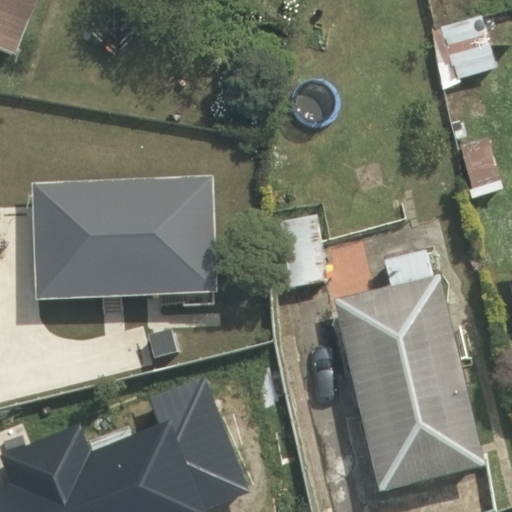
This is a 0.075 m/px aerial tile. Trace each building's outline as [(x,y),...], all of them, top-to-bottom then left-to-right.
[(0,0),(0,55),(17,62),(40,0),(0,0)] [(441,28),(452,77),(504,65),(493,16),(441,28)] [(43,137),(5,136),(5,166),(43,166),(43,137)] [(488,144),(462,149),(468,177),(494,171),(488,144)] [(282,225),(297,292),(329,285),(314,218),(282,225)] [(337,303),(381,499),(491,475),(446,279),(434,282),(427,254),(385,263),(392,291),(337,303)] [(41,347),(4,346),(3,378),(41,379),(41,347)] [(0,496),(0,511),(112,511),(103,485),(121,479),(132,511),(142,511),(207,488),(170,387),(73,423),(88,464),(0,496)]
